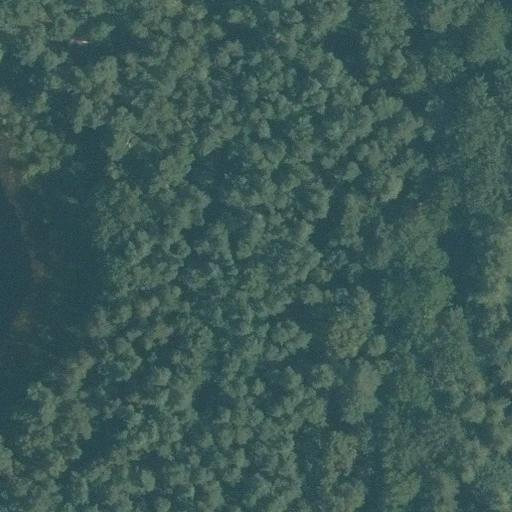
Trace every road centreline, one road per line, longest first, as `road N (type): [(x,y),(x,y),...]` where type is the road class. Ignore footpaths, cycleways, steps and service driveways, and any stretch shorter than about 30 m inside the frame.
road 1 (unknown): [(330,0),(143,511)]
road 2 (tertiary): [(405,511),(453,247),(510,0)]
